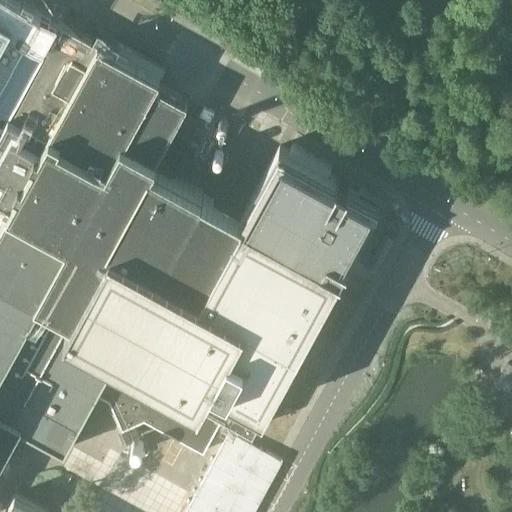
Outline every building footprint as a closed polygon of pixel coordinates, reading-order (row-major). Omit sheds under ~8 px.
[(0,0),(0,130),(61,19),(25,0),(0,0)] [(0,511),(0,464),(22,425),(32,430),(66,449),(98,392),(111,399),(124,428),(146,418),(205,451),(226,413),(255,428),(262,417),(301,345),(343,268),(345,269),(345,268),(343,267),(349,258),(350,259),(351,257),(349,256),(380,200),(351,184),(352,182),(351,181),(350,183),(340,178),(341,176),(340,175),(339,177),(320,167),(320,166),(319,165),(318,166),(302,158),(303,157),(301,156),(282,145),(245,213),(206,191),(205,192),(182,179),(182,180),(174,175),(185,155),(194,138),(175,128),(184,110),(189,102),(190,99),(187,98),(186,100),(162,87),(163,84),(159,82),(163,75),(160,74),(85,32),(61,19),(0,130),(0,511)] [(511,363),(510,362),(498,384),(511,391),(511,394),(511,395),(511,363)] [(255,511),(284,459),(232,430),(186,511),(255,511)] [(57,511),(61,507),(60,506),(56,511),(53,511),(17,492),(12,502),(6,511),(57,511)]
